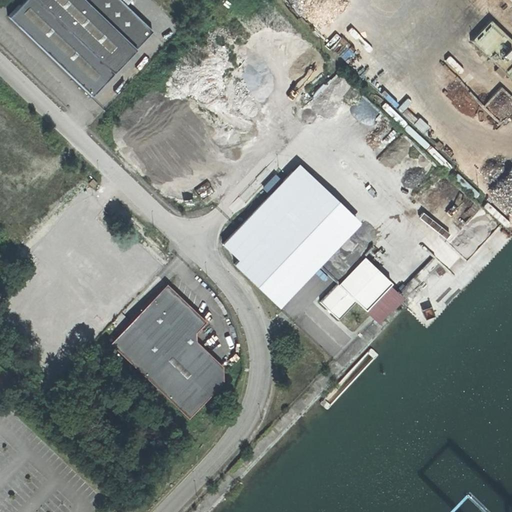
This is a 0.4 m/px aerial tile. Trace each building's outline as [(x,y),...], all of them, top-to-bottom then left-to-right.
[(25,0),(7,19),(90,98),(153,34),(127,8),(134,0),(25,0)] [(511,0),(472,0),(452,21),(480,48),(481,46),(485,50),(505,28),(511,34),(511,33),(511,0)] [(362,225),(300,167),(225,246),(243,263),(239,267),(283,309),(362,225)] [(337,321),(353,304),(364,313),(390,285),(363,258),(349,273),(319,304),(337,321)] [(18,329),(50,361),(106,305),(81,279),(75,285),(50,261),(19,293),(36,311),(18,329)] [(155,274),(110,322),(119,330),(107,341),(186,417),(221,380),(221,365),(195,340),(195,336),(195,329),(204,319),(166,282),(164,283),(155,274)]
